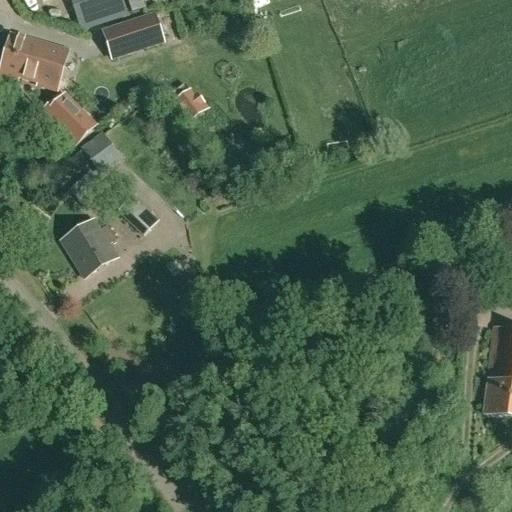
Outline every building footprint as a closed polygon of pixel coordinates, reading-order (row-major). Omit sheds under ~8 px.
[(80,0),(89,29),(156,10),(152,0),(80,0)] [(110,62),(164,44),(154,12),(99,30),(110,62)] [(69,52),(10,33),(0,65),(0,78),(18,84),(19,80),(36,86),(35,88),(57,94),(69,52)] [(206,111),(193,94),(191,91),(189,92),(176,102),(174,103),(189,124),(206,111)] [(96,128),(65,96),(44,116),(75,148),(96,128)] [(120,163),(101,137),(83,150),(101,176),(120,163)] [(74,187),(93,207),(106,196),(88,176),(74,187)] [(117,214),(143,238),(158,222),(133,198),(117,214)] [(93,223),(60,244),(83,281),(116,260),(108,247),(115,242),(107,230),(100,234),(93,223)] [(511,242),(505,242),(502,300),(511,300),(511,242)] [(511,332),(494,330),(484,416),(511,419),(511,332)]
